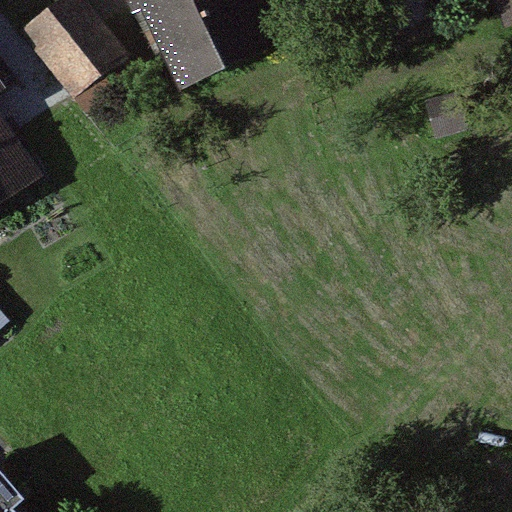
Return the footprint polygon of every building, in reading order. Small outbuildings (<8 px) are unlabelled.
[(89,84),(143,40),(109,0),(31,0),(24,6),(89,84)] [(140,0),(188,88),(295,30),(278,0),(140,0)] [(0,203),(55,164),(0,88),(0,203)] [(0,310),(16,297),(0,278),(0,310)] [(41,511),(0,463),(0,511),(41,511)]
